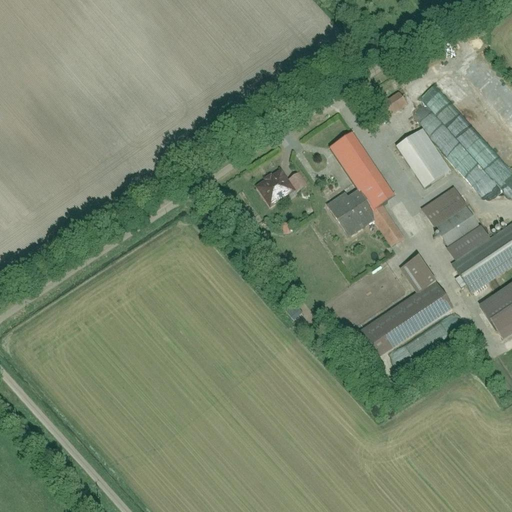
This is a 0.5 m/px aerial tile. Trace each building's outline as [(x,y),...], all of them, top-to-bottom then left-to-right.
[(405,109),(396,94),(374,108),(383,123),(405,109)] [(413,113),(433,137),(445,127),(425,103),(413,113)] [(423,134),(396,150),(424,195),(450,178),(423,134)] [(511,202),(511,173),(484,139),(469,152),(466,149),(460,154),(464,160),(457,166),(489,204),(503,192),(511,202)] [(389,251),(405,241),(385,210),(396,202),(366,155),(361,158),(350,143),(330,156),(355,194),(347,199),(344,195),(325,207),(348,243),(373,226),(389,251)] [(255,190),(269,210),(293,193),(279,173),(255,190)] [(468,209),(436,228),(449,248),(480,229),(468,209)] [(280,227),(280,239),(287,239),(288,228),(280,227)] [(511,228),(451,266),(469,296),(511,269),(511,228)] [(418,297),(360,333),(377,361),(452,314),(420,263),(403,273),(418,297)] [(448,323),(457,331),(464,324),(455,315),(448,323)]
